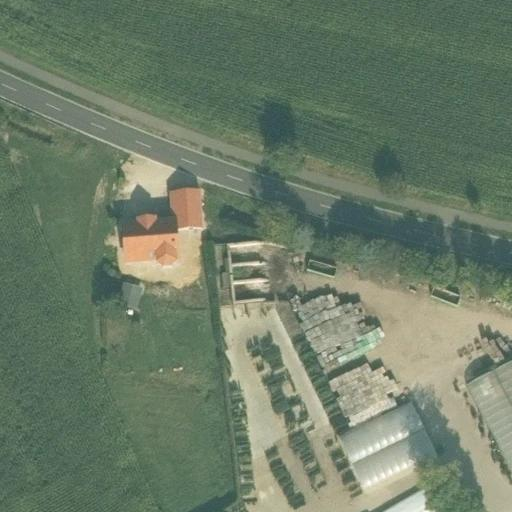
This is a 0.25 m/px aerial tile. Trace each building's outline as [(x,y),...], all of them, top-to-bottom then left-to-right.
[(200,195),(171,197),(173,224),(175,224),(176,233),(202,231),(200,195)] [(138,227),(123,228),(126,266),(157,263),(158,266),(163,271),(170,270),(175,265),(175,262),(178,262),(176,233),(175,224),(173,224),(154,225),(154,224),(138,224),(138,227)] [(165,304),(189,308),(193,285),(147,277),(144,296),(166,299),(165,304)] [(125,285),(120,306),(138,310),(143,289),(125,285)] [(274,433),(297,423),(246,314),(223,324),(274,433)] [(320,427),(427,374),(404,329),(298,381),(320,427)] [(511,477),(511,364),(466,388),(511,477)] [(410,405),(338,439),(365,494),(437,460),(410,405)] [(447,511),(432,485),(384,511),(447,511)]
